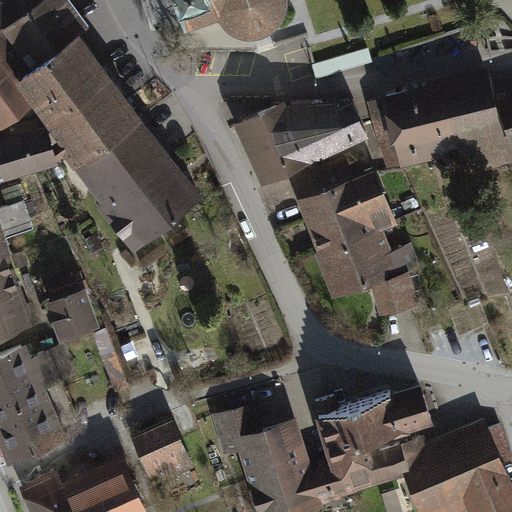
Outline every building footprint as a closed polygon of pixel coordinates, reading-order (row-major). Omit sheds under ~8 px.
[(0,0),(0,15),(6,25),(0,29),(0,123),(2,126),(31,105),(28,101),(32,98),(82,161),(139,118),(48,0),(0,0)] [(180,0),(187,19),(220,7),(223,14),(228,19),(233,22),(237,25),(249,28),(255,27),(260,26),(268,23),(273,19),(277,15),(280,11),(282,6),(284,0),(283,0),(180,0)] [(511,157),(511,140),(489,69),(469,70),(387,92),(369,99),(388,162),(403,161),(433,153),(428,141),(460,133),(470,170),(511,157)] [(511,96),(500,101),(511,136),(511,96)] [(333,100),(289,104),(312,157),(367,134),(352,99),(335,104),(333,100)] [(266,178),(312,157),(289,104),(275,104),(238,121),(266,178)] [(200,196),(140,122),(84,166),(137,234),(130,240),(136,247),(200,196)] [(0,178),(58,162),(46,125),(22,132),(19,124),(4,129),(7,136),(0,138),(0,136),(0,178)] [(345,152),(293,172),(324,250),(378,229),(396,221),(375,169),(355,177),(345,152)] [(0,253),(12,249),(6,233),(31,225),(23,201),(0,208),(0,253)] [(378,229),(324,250),(340,291),(394,271),(378,229)] [(24,251),(15,254),(18,264),(27,261),(24,251)] [(0,258),(0,299),(20,292),(8,256),(0,258)] [(410,271),(374,282),(383,310),(419,298),(410,271)] [(86,285),(47,300),(60,335),(100,321),(86,285)] [(0,335),(37,323),(30,303),(25,304),(20,292),(0,299),(0,335)] [(27,345),(0,355),(0,427),(12,457),(64,437),(43,384),(54,380),(51,373),(73,365),(65,345),(32,358),(27,345)] [(323,464),(313,467),(323,500),(340,495),(338,488),(406,467),(410,480),(427,456),(426,452),(421,437),(371,453),(367,441),(396,432),(397,436),(409,432),(408,429),(436,420),(426,389),(397,398),(395,394),(343,411),(341,404),(316,411),(330,456),(321,458),(323,464)] [(214,416),(224,446),(240,441),(261,511),(311,511),(326,507),(323,500),(313,467),(308,452),(302,454),(298,440),(302,438),(296,419),(263,429),(255,403),(214,416)] [(173,416),(134,432),(154,480),(193,464),(173,416)] [(511,456),(511,449),(501,422),(490,427),(426,452),(427,456),(410,480),(423,511),(427,511),(472,495),(478,511),(511,511),(511,489),(500,462),(511,456)] [(59,468),(22,484),(33,511),(148,511),(125,458),(65,484),(59,468)] [(400,487),(377,493),(382,511),(405,511),(407,511),(400,487)]
